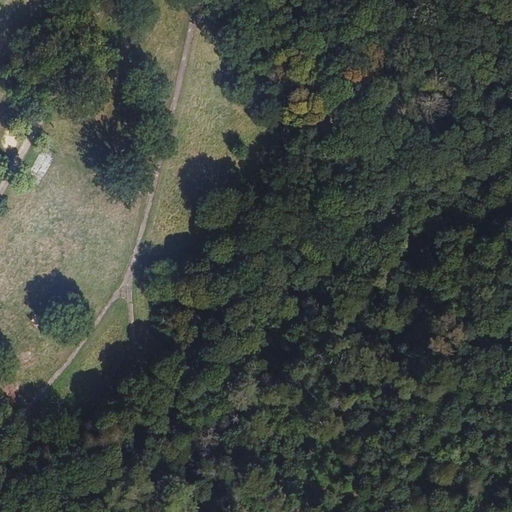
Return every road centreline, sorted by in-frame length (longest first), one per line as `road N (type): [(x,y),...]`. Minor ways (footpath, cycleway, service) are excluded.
road 1 (track): [(0,436),(60,371),(123,279),(195,0)]
road 2 (track): [(511,344),(478,320),(361,185),(278,0)]
road 3 (track): [(328,491),(246,466),(171,419),(133,352),(123,279)]
road 4 (track): [(0,193),(101,0)]
road 5 (track): [(290,511),(328,491),(492,511)]
